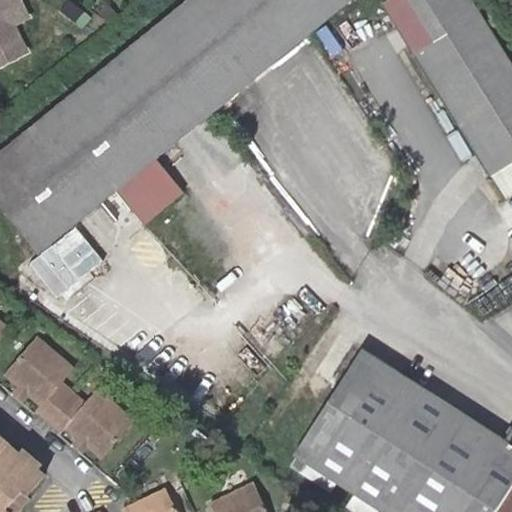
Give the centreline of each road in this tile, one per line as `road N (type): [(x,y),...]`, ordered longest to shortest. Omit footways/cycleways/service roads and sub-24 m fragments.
road 1 (unknown): [(382,284),(511,367)]
road 2 (residential): [(104,500),(0,412)]
